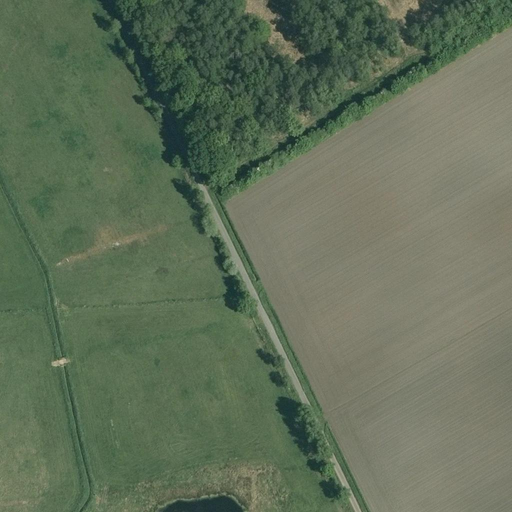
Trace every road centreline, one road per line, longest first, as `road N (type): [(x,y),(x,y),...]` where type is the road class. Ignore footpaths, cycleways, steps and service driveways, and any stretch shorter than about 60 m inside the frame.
road 1 (track): [(356,511),(110,0)]
road 2 (track): [(201,189),(505,0)]
